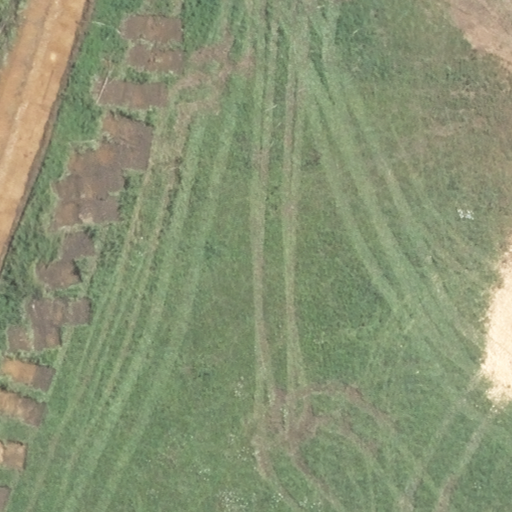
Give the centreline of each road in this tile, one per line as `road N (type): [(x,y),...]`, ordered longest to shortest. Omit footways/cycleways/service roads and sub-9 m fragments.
road 1 (residential): [(272,511),(408,62)]
road 2 (residential): [(194,0),(408,62)]
